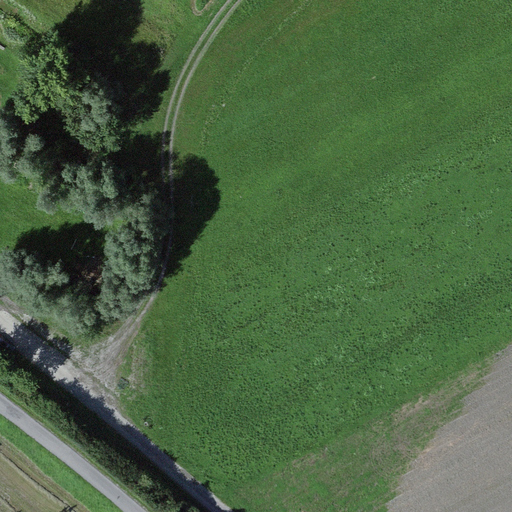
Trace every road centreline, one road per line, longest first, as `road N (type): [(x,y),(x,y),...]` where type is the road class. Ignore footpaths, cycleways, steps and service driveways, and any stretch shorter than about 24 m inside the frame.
road 1 (track): [(70,370),(130,305),(161,245),(161,197),(148,144),(155,88),(226,0)]
road 2 (track): [(70,370),(232,511)]
